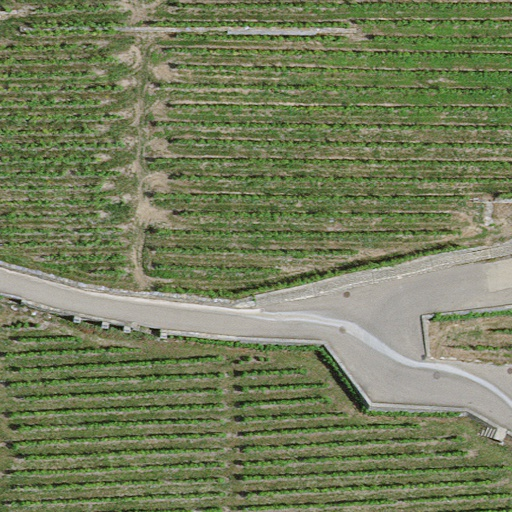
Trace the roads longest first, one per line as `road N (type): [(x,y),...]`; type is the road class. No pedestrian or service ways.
road 1 (track): [(0,270),(108,300),(350,318),(407,387),(463,393),(511,413)]
road 2 (track): [(350,318),(511,275)]
